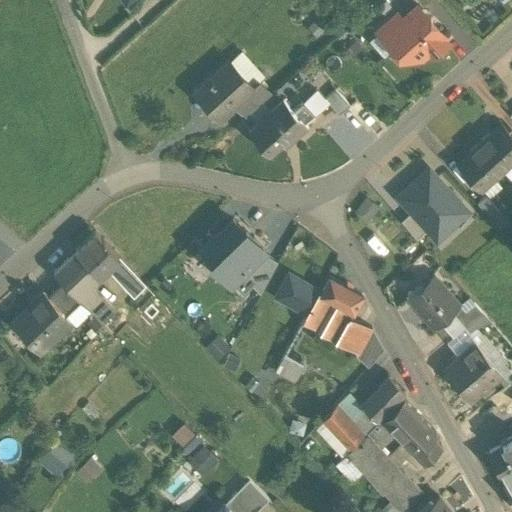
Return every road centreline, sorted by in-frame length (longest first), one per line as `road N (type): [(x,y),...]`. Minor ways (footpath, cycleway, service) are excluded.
road 1 (residential): [(326,203),(185,174),(129,175),(0,283)]
road 2 (residential): [(326,203),(492,511)]
road 3 (residential): [(511,32),(326,203)]
